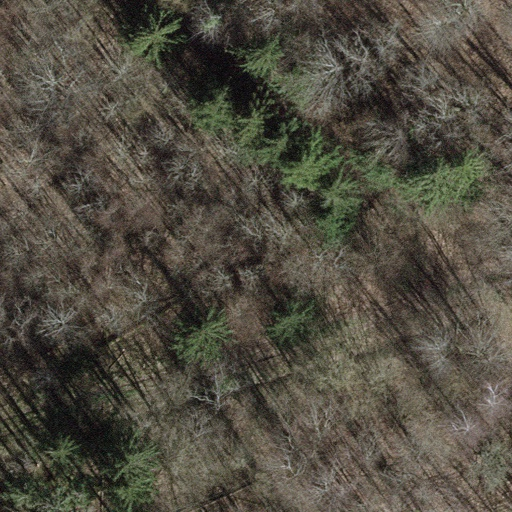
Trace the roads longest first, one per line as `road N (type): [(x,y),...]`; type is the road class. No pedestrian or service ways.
road 1 (track): [(0,437),(511,288)]
road 2 (track): [(479,297),(105,0)]
